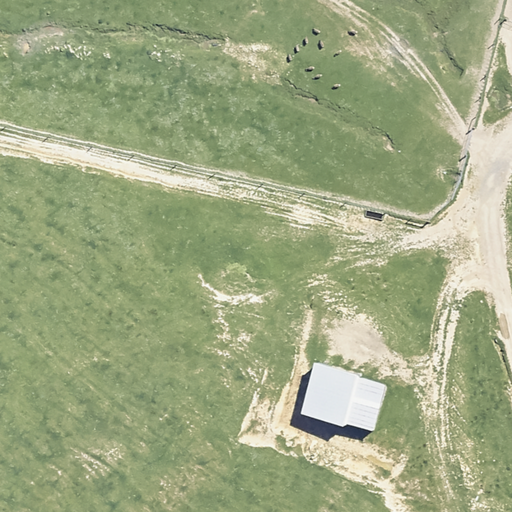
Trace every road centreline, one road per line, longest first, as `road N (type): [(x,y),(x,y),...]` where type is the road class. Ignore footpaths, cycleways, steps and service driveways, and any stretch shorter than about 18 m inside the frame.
road 1 (track): [(463,253),(0,142)]
road 2 (track): [(511,339),(495,261),(463,253),(435,360),(437,447),(455,511)]
road 3 (track): [(463,253),(484,173),(511,117)]
